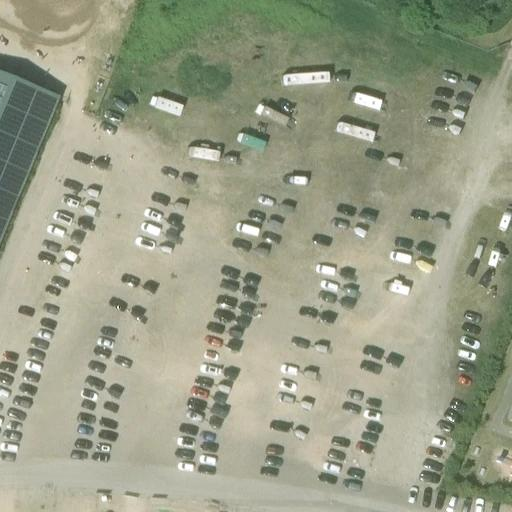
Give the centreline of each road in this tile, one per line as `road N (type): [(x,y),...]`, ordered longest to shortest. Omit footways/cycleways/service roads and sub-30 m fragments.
road 1 (unknown): [(373,511),(507,71)]
road 2 (residential): [(0,481),(167,493),(274,511)]
road 3 (unknown): [(0,360),(102,110)]
